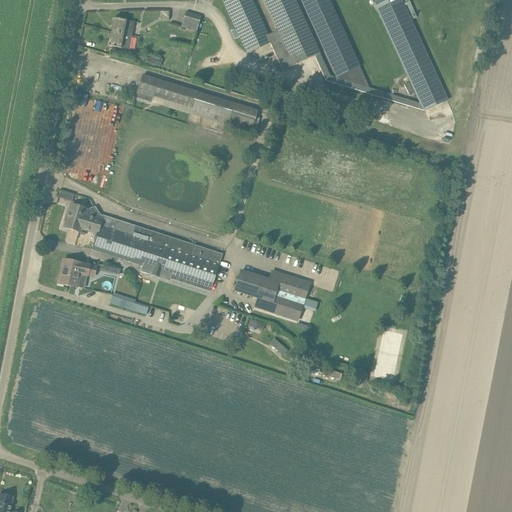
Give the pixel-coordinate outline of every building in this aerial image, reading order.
[(267,36),(250,0),(223,0),(247,53),(270,42),(267,36)] [(295,0),(263,0),(277,31),(267,36),(270,42),(283,71),(293,66),(314,56),(325,81),(423,111),(448,101),(401,0),(372,0),(420,104),(369,88),(328,0),(301,0),(337,78),(330,76),(295,0)] [(200,17),(186,12),(181,28),(196,32),(200,17)] [(132,36),(135,22),(113,18),(111,32),(132,36)] [(129,50),(132,36),(111,32),(108,46),(129,50)] [(146,55),(144,61),(160,66),(162,60),(146,55)] [(135,97),(135,98),(151,102),(153,97),(159,99),(176,104),(190,108),(190,110),(190,111),(189,112),(190,112),(228,124),(250,131),(251,131),(252,129),(257,112),(196,92),(142,75),(135,97)] [(403,85),(408,95),(413,93),(408,82),(403,85)] [(66,222),(64,228),(79,233),(81,228),(95,233),(97,234),(99,227),(102,218),(99,214),(96,216),(85,213),(86,210),(82,208),(81,207),(77,206),(76,206),(71,205),(67,217),(65,216),(64,222),(66,222)] [(94,241),(91,250),(100,253),(101,249),(116,254),(115,257),(142,266),(140,272),(152,276),(154,270),(211,288),(221,256),(136,228),(132,238),(99,227),(97,234),(95,233),(93,239),(94,241)] [(74,263),(64,261),(59,284),(69,286),(75,287),(78,274),(89,276),(94,275),(95,267),(74,263)] [(96,267),(96,270),(119,274),(120,270),(96,265),(96,267)] [(234,293),(262,302),(259,310),(296,322),(308,286),(271,274),(268,282),(240,273),(234,293)] [(149,307),(112,295),(109,304),(146,316),(149,307)] [(250,319),(248,326),(262,331),(265,324),(250,319)] [(305,365),(304,371),(318,376),(320,370),(305,365)] [(327,370),(325,376),(340,380),(341,374),(327,370)] [(366,387),(366,370),(351,370),(351,387),(366,387)] [(0,511),(8,511),(9,511),(12,498),(0,495),(0,511)]
